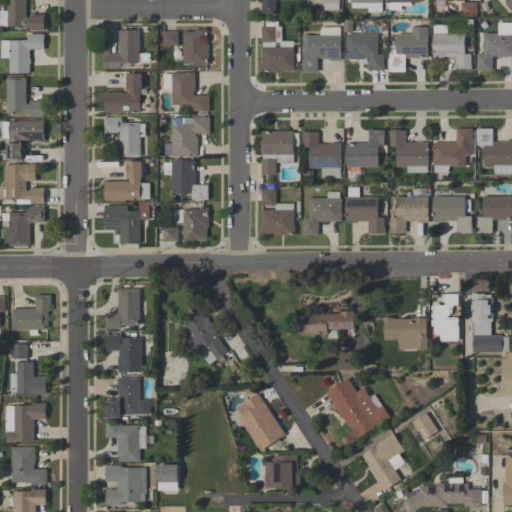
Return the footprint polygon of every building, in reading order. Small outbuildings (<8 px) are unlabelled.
[(45,30),(29,30),(29,27),(23,27),(0,27),(0,10),(6,10),(6,0),(26,0),(26,17),(29,17),(29,14),(45,14),(45,30)] [(262,13),(262,0),(276,0),(276,13),(262,13)] [(340,0),(340,3),(339,3),(339,9),(324,9),(324,3),(307,3),(307,0),(340,0)] [(382,0),(382,2),(381,2),(381,12),(367,12),(367,8),(351,8),(351,2),(350,2),(350,0),(382,0)] [(419,0),(419,2),(410,2),(410,5),(400,5),(400,10),(387,10),(387,2),(386,0),(419,0)] [(511,11),(501,0),(511,0),(511,11)] [(477,16),(461,16),(461,2),(477,2),(477,16)] [(492,70),(476,70),(476,65),(477,65),(477,53),(483,53),(483,33),(498,33),(498,22),(511,22),(511,56),(498,56),(498,55),(492,55),(492,70)] [(261,26),(276,26),(275,42),(261,42),(261,26)] [(340,26),(340,34),(341,34),(341,60),(330,60),(330,58),(317,58),(317,71),(302,71),(302,58),(303,58),(303,55),(302,55),(302,34),(309,34),(320,34),(320,26),(340,26)] [(428,27),(428,35),(429,45),(428,58),(405,57),(405,71),(389,71),(389,45),(395,45),(396,33),(412,34),(412,26),(428,27)] [(119,53),(119,30),(139,29),(140,53),(150,53),(150,61),(140,61),(140,63),(121,63),(121,69),(104,69),(104,54),(119,53)] [(208,64),(195,64),(195,63),(183,63),(183,31),(195,31),(195,29),(206,29),(206,32),(205,32),(205,44),(208,44),(208,64)] [(178,45),(163,45),(163,31),(178,31),(178,45)] [(432,44),(433,33),(465,33),(465,53),(471,53),(471,62),(472,62),(472,69),(456,69),(456,56),(443,56),(443,58),(433,58),(432,44)] [(0,58),(0,40),(22,40),(22,39),(27,39),(27,34),(44,34),(44,49),(29,49),(29,58),(31,58),(31,63),(30,63),(30,73),(9,73),(9,58),(0,58)] [(384,54),(384,64),(384,71),(381,71),(381,70),(372,70),(372,71),(368,71),(368,57),(364,57),(364,59),(345,59),(345,52),(346,52),(346,34),(377,34),(377,54),(384,54)] [(260,72),(260,63),(261,63),(261,47),(293,47),(293,63),(294,63),(294,70),(280,70),(280,72),(260,72)] [(140,112),(104,112),(104,92),(128,92),(128,91),(127,91),(127,90),(127,72),(131,72),(131,73),(142,73),(142,89),(140,89),(140,112)] [(163,74),(171,74),(171,73),(187,73),(187,72),(195,72),(195,91),(194,91),(194,95),(209,95),(209,111),(201,111),(201,110),(192,110),(192,104),(172,104),(172,89),(163,89),(163,74)] [(45,116),(29,116),(29,114),(6,114),(6,77),(26,77),(26,103),(29,103),(29,101),(45,101),(45,116)] [(119,156),(119,132),(104,132),(104,117),(122,116),(122,122),(140,122),(140,123),(144,123),(145,136),(140,136),(140,156),(119,156)] [(209,133),(196,133),(196,136),(198,136),(198,156),(172,156),(172,155),(164,155),(164,143),(172,143),(172,117),(202,117),(202,116),(209,116),(209,133)] [(7,160),(7,143),(10,143),(10,139),(9,139),(9,138),(2,138),(2,122),(9,122),(9,120),(44,120),(44,139),(20,140),(20,143),(22,143),(22,159),(7,160)] [(472,128),(472,135),(471,135),(471,155),(465,155),(465,166),(449,165),(447,172),(434,172),(434,166),(432,166),(433,142),(456,142),(456,128),(472,128)] [(511,174),(493,174),(493,166),(483,166),(483,145),(477,145),(477,141),(476,141),(476,128),(492,128),(492,142),(505,142),(505,140),(511,140),(511,174)] [(427,172),(406,172),(406,167),(396,167),(396,146),(390,146),(390,136),(389,136),(389,130),(396,129),(405,130),(405,142),(417,142),(417,141),(428,141),(428,166),(427,166),(427,172)] [(294,130),(294,132),(299,132),(299,145),(293,145),(293,162),(276,162),(276,174),(261,174),(261,159),(262,159),(262,154),(261,143),(262,130),(294,130)] [(384,146),(378,146),(378,166),(360,166),(360,170),(346,170),(346,166),(346,142),(368,142),(368,130),(384,130),(384,138),(384,146)] [(318,131),(318,143),(330,143),(330,142),(341,142),(341,167),(340,167),(340,178),(321,178),(321,168),(309,167),(309,147),(302,147),(302,137),(301,137),(301,131),(318,131)] [(163,162),(171,162),(171,161),(182,160),(195,160),(195,185),(208,184),(208,199),(192,199),(192,193),(183,194),(171,193),(171,168),(163,169),(163,162)] [(126,161),(142,161),(142,178),(140,178),(140,183),(149,183),(149,199),(140,199),(140,200),(104,201),(104,181),(128,181),(128,178),(126,178),(126,161)] [(26,190),(30,190),(30,187),(44,187),(44,203),(31,203),(31,204),(16,204),(16,199),(0,199),(0,186),(4,186),(4,164),(35,164),(35,172),(36,172),(36,178),(35,178),(35,181),(26,181),(26,190)] [(345,208),(346,196),(348,196),(348,187),(359,187),(359,196),(378,196),(378,217),(384,217),(384,227),(385,227),(385,233),(368,233),(368,220),(357,220),(357,222),(346,222),(345,208)] [(405,233),(389,233),(389,227),(390,227),(390,217),(395,217),(395,196),(412,196),(412,188),(426,188),(426,197),(428,197),(428,222),(417,222),(417,220),(405,220),(405,233)] [(295,235),(275,235),(275,233),(260,233),(260,225),(261,225),(261,209),(275,209),(275,204),(262,204),(261,189),(275,189),(275,203),(293,203),(293,226),(295,226),(295,235)] [(318,235),(302,235),(302,228),(303,228),(303,218),(309,218),(309,197),(327,197),(327,191),(339,191),(339,197),(341,197),(341,216),(342,216),(342,221),(318,221),(318,235)] [(472,233),(456,233),(456,220),(443,220),(443,222),(433,222),(432,207),(433,196),(465,196),(465,216),(471,216),(471,224),(472,224),(472,233)] [(476,233),(476,224),(477,224),(477,216),(483,216),(482,207),(483,196),(511,196),(511,220),(492,220),(492,233),(476,233)] [(104,205),(127,205),(128,211),(138,211),(138,202),(148,202),(148,219),(140,220),(140,244),(119,244),(119,234),(115,235),(115,229),(105,229),(104,205)] [(44,206),(44,222),(30,222),(30,247),(9,247),(9,221),(2,221),(2,213),(9,213),(9,212),(27,212),(27,206),(44,206)] [(207,241),(183,241),(183,223),(174,223),(174,209),(183,209),(202,208),(202,207),(208,207),(209,228),(207,228),(207,241)] [(179,227),(179,241),(163,241),(163,227),(179,227)] [(140,325),(121,325),(121,329),(105,329),(105,313),(118,313),(118,289),(140,289),(140,325)] [(471,293),(484,293),(484,295),(490,295),(490,297),(492,297),(492,322),(491,322),(491,335),(501,335),(501,336),(508,336),(508,351),(501,351),(501,352),(472,352),(472,335),(473,335),(473,322),(471,322),(471,313),(471,304),(471,293)] [(433,303),(439,303),(439,305),(444,305),(444,302),(442,302),(442,297),(444,297),(444,294),(457,294),(458,305),(453,305),(453,308),(452,308),(452,313),(449,313),(449,315),(448,315),(448,317),(457,317),(457,319),(458,318),(458,339),(457,339),(457,342),(440,342),(440,336),(434,336),(434,333),(433,333),(433,326),(431,326),(431,319),(433,319),(433,318),(431,318),(431,313),(433,313),(433,310),(431,310),(431,305),(433,305),(433,303)] [(51,295),(51,311),(48,311),(48,330),(37,330),(38,335),(30,335),(30,330),(12,330),(11,309),(35,308),(35,295),(51,295)] [(200,310),(204,317),(206,316),(218,333),(216,334),(227,351),(209,364),(189,335),(190,334),(182,322),(200,310)] [(298,334),(298,313),(338,313),(338,310),(353,310),(354,328),(327,329),(327,334),(298,334)] [(427,318),(427,322),(426,322),(426,337),(427,338),(427,349),(399,349),(399,338),(384,338),(383,329),(384,322),(383,322),(383,317),(393,317),(393,319),(412,319),(412,318),(427,318)] [(141,338),(141,372),(117,372),(117,357),(119,357),(119,350),(106,351),(106,335),(121,335),(121,338),(141,338)] [(27,359),(13,359),(13,344),(27,344),(27,359)] [(363,351),(363,370),(326,370),(326,351),(363,351)] [(10,373),(16,373),(16,362),(34,362),(34,377),(46,377),(46,394),(16,394),(16,390),(10,390),(10,373)] [(353,441),(345,429),(349,427),(325,392),(329,389),(324,383),(338,373),(343,380),(347,378),(356,392),(363,387),(369,396),(374,393),(390,417),(378,426),(377,425),(353,441)] [(118,378),(139,378),(139,401),(149,401),(149,414),(121,414),(121,418),(105,418),(105,401),(116,401),(116,399),(118,399),(118,378)] [(237,408),(244,403),(243,403),(258,393),(285,435),(279,439),(284,446),(278,450),(277,449),(275,450),(259,450),(238,417),(242,415),(237,408)] [(6,441),(6,432),(4,432),(4,405),(31,405),(31,403),(45,403),(45,419),(33,419),(33,441),(6,441)] [(422,441),(410,423),(426,412),(438,430),(422,441)] [(105,422),(121,422),(121,425),(139,425),(139,426),(145,426),(146,448),(140,448),(140,461),(119,461),(119,452),(117,452),(117,437),(105,437),(105,422)] [(402,479),(385,490),(361,455),(393,433),(405,450),(399,454),(405,463),(395,470),(402,479)] [(33,469),(46,469),(46,484),(30,484),(30,482),(11,482),(11,447),(34,446),(35,463),(33,463),(33,469)] [(273,455),(297,455),(297,473),(300,473),(300,489),(281,489),(281,488),(264,488),(264,462),(273,462),(273,455)] [(511,457),(511,505),(503,505),(503,481),(505,481),(505,457),(511,457)] [(157,465),(178,464),(178,482),(177,482),(178,490),(158,490),(158,482),(157,482),(157,465)] [(106,505),(106,499),(105,499),(105,495),(106,495),(106,489),(117,489),(117,482),(105,481),(105,465),(121,465),(121,468),(146,468),(145,493),(144,493),(144,501),(140,501),(140,502),(122,502),(121,505),(106,505)] [(482,507),(464,507),(464,503),(447,504),(447,506),(422,507),(412,511),(409,511),(403,500),(418,492),(418,485),(436,485),(436,483),(449,483),(449,477),(463,477),(463,483),(468,483),(468,489),(482,489),(482,507)] [(12,511),(12,491),(30,491),(30,489),(45,488),(46,504),(35,505),(35,511),(12,511)]
